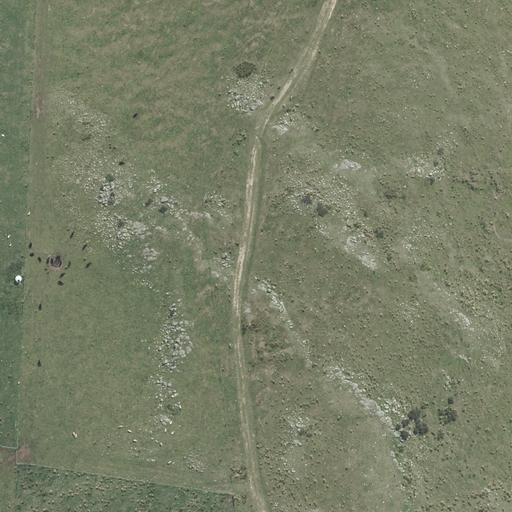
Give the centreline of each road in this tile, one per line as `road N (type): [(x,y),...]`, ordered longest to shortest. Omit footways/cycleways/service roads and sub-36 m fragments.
road 1 (track): [(334,0),(266,123),(250,192),(240,371),(263,511)]
road 2 (track): [(0,466),(25,452),(37,412),(45,0)]
